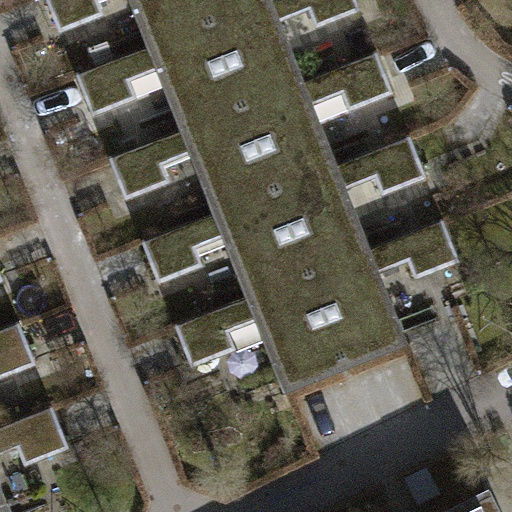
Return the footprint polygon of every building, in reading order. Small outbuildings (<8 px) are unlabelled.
[(140,0),(157,43),(212,21),(203,0),(49,0),(60,26),(104,8),(100,0),(140,0)] [(203,0),(212,21),(267,0),(203,0)] [(267,0),(212,21),(245,105),(301,83),(276,21),(310,7),(315,22),(359,4),(357,0),(267,0)] [(165,65),(190,126),(245,105),(212,21),(157,43),(78,74),(92,110),(137,93),(131,78),(165,65)] [(245,105),(278,188),(334,167),(309,104),(343,91),(348,105),(393,87),(379,51),(301,83),(245,105)] [(198,149),(222,210),(278,188),(245,105),(190,126),(111,157),(125,194),(169,177),(163,162),(198,149)] [(278,188),(311,273),(367,250),(342,188),(376,175),(382,189),(426,171),(412,136),(334,167),(278,188)] [(232,232),(257,294),(311,273),(278,188),(222,210),(144,241),(159,277),(203,260),(197,245),(232,232)] [(311,273),(346,361),(401,338),(375,272),(409,258),(415,272),(459,255),(445,219),(367,250),(311,273)] [(265,315),(291,382),(346,361),(311,273),(257,294),(177,325),(191,361),(236,343),(230,329),(265,315)] [(0,331),(0,371),(35,358),(21,323),(0,331)] [(0,428),(0,511),(6,511),(0,496),(0,451),(18,444),(24,459),(68,442),(54,407),(0,428)] [(500,511),(490,490),(446,511),(500,511)]
